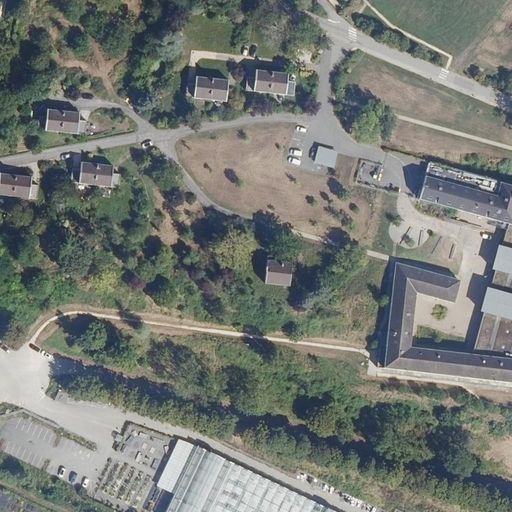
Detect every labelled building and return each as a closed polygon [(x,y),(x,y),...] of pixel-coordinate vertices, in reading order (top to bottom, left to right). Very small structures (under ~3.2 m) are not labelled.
[(289,74),(281,73),(282,65),(247,61),(246,70),(240,69),(238,83),(287,87),(289,74)] [(228,96),(229,81),(222,80),(222,73),(189,70),(188,77),(180,76),(179,91),(228,96)] [(78,132),(79,121),(70,120),(71,111),(37,109),(37,118),(29,117),(28,129),(78,132)] [(340,151),(319,147),(315,165),(337,169),(340,151)] [(107,171),(107,163),(75,161),(75,168),(68,168),(67,182),(115,185),(116,171),(107,171)] [(511,186),(502,184),(499,196),(427,176),(420,199),(511,225),(511,361),(469,356),(412,348),(417,295),(455,305),(461,281),(396,264),(385,369),(511,385),(511,186)] [(0,200),(31,202),(32,187),(23,186),(24,179),(0,177),(0,200)] [(282,278),(286,254),(276,253),(277,247),(261,245),(257,275),(282,278)] [(511,250),(493,246),(487,270),(511,276),(511,296),(482,289),(475,313),(480,314),(511,320),(511,250)] [(511,320),(480,314),(469,356),(511,361),(511,320)] [(156,486),(176,495),(199,448),(180,439),(156,486)] [(176,495),(168,511),(334,511),(199,448),(176,495)]
